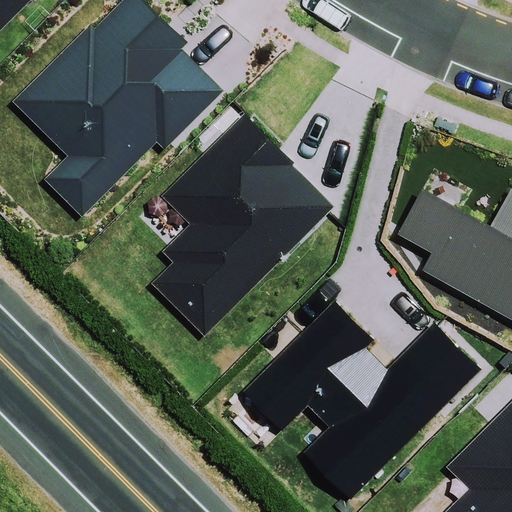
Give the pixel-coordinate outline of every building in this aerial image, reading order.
[(0,0),(0,32),(32,0),(0,0)] [(190,40),(150,0),(119,0),(19,99),(75,155),(52,178),(87,214),(163,139),(168,145),(225,89),(183,47),(190,40)] [(296,162),(248,113),(167,193),(197,223),(169,251),(180,262),(159,283),(208,333),(336,206),(294,164),(296,162)] [(428,268),(511,315),(511,198),(496,226),(428,188),(403,232),(438,252),(428,268)] [(358,497),(486,370),(439,323),(391,371),(368,347),(376,339),(339,302),(250,389),(289,428),(314,404),(335,425),(310,450),(358,497)] [(511,511),(511,408),(453,466),(476,489),(452,511),(511,511)]
